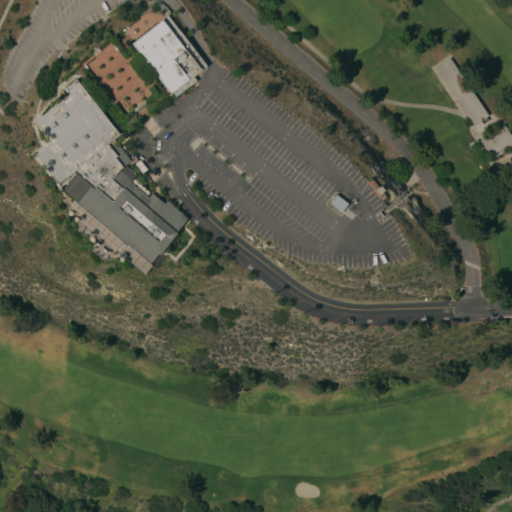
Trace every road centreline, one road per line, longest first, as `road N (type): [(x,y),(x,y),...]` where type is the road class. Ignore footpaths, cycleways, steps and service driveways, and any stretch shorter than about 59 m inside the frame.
road 1 (tertiary): [(511,308),(364,310),(310,298),(228,236),(153,151)]
road 2 (tertiary): [(473,309),(474,264),(415,159),(231,0)]
